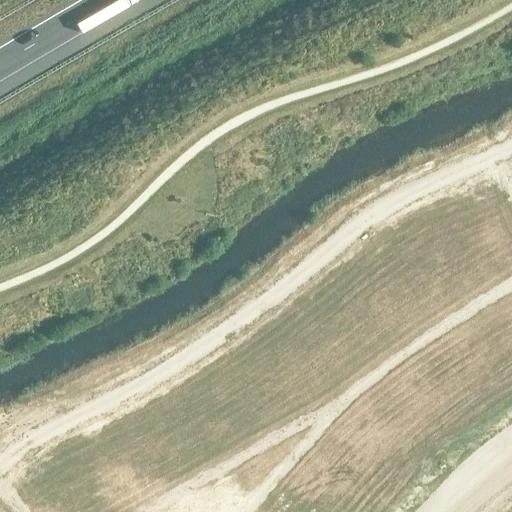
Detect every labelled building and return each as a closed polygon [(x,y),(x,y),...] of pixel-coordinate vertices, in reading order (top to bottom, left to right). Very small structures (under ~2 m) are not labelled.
[(479,193),(454,206),(468,234),(455,241),(466,262),(480,255),(476,247),(499,235),(479,193)] [(411,227),(387,241),(403,268),(391,275),(404,296),(417,288),(412,280),(435,266),(411,227)] [(344,279),(326,295),(354,328),(372,314),(378,321),(390,311),(374,293),(363,302),(344,279)] [(326,295),(308,310),(327,333),(316,342),(332,361),(344,350),(337,343),(354,328),(326,295)] [(496,338),(483,346),(495,367),(508,360),(511,366),(511,339),(501,346),(496,338)] [(264,341),(245,354),(271,390),(288,378),(294,386),(306,376),(292,357),(281,365),(264,341)] [(244,353),(224,368),(225,369),(242,394),(231,402),(245,422),(258,413),(252,405),(271,391),(271,390),(245,354),(244,353)] [(450,381),(434,394),(461,428),(479,414),(461,391),(472,382),(457,363),(444,373),(450,381)] [(409,400),(396,410),(411,429),(422,420),(442,444),(442,445),(462,429),(461,428),(434,394),(433,393),(415,408),(409,400)] [(182,398),(161,410),(182,448),(202,437),(206,446),(220,438),(209,417),(196,424),(182,398)] [(161,410),(140,421),(154,447),(142,454),(153,475),(167,467),(163,459),(182,448),(161,410)] [(329,419),(320,427),(326,433),(334,425),(329,419)] [(320,427),(312,436),(317,442),(326,433),(320,427)] [(377,446),(362,464),(363,464),(392,489),(393,490),(394,489),(408,472),(377,446)] [(310,447),(302,456),(308,462),(316,453),(310,447)] [(76,456),(65,462),(88,503),(125,483),(108,452),(92,461),(87,452),(77,458),(76,456)] [(302,456),(293,465),(299,470),(308,462),(302,456)] [(50,484),(34,493),(44,511),(72,511),(88,503),(65,462),(55,468),(56,469),(45,475),(50,484)] [(363,464),(353,477),(382,501),(392,489),(363,464)] [(287,471),(278,480),(284,486),(292,477),(287,471)] [(353,477),(342,490),(368,511),(373,511),(382,501),(353,477)] [(278,480),(270,489),(275,494),(284,486),(278,480)] [(368,511),(342,490),(331,503),(342,511),(368,511)] [(264,496),(256,505),(262,511),(270,501),(264,496)] [(342,511),(331,503),(323,511),(342,511)]
